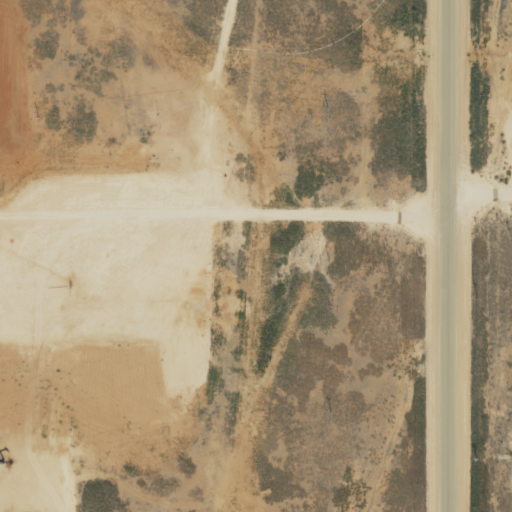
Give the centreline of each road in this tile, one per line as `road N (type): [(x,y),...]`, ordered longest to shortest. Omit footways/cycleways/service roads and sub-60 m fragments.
road 1 (track): [(511,189),(450,224),(0,211)]
road 2 (residential): [(446,511),(450,0)]
road 3 (track): [(28,212),(23,371),(32,431),(68,511)]
